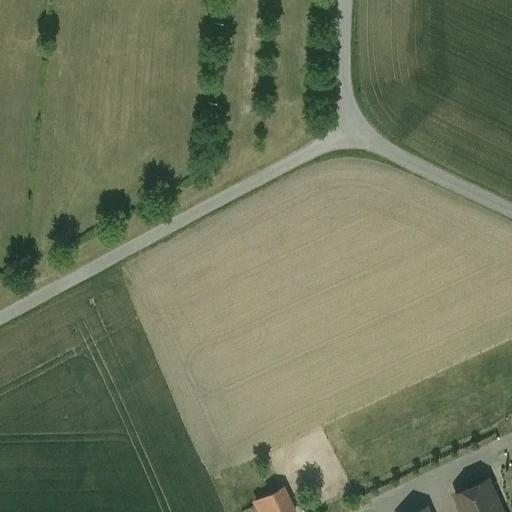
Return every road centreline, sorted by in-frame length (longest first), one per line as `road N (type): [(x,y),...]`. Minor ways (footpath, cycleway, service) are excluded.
road 1 (unclassified): [(356,132),(0,321)]
road 2 (unclassified): [(356,132),(511,213)]
road 3 (unclassified): [(356,132),(343,85),(344,0)]
